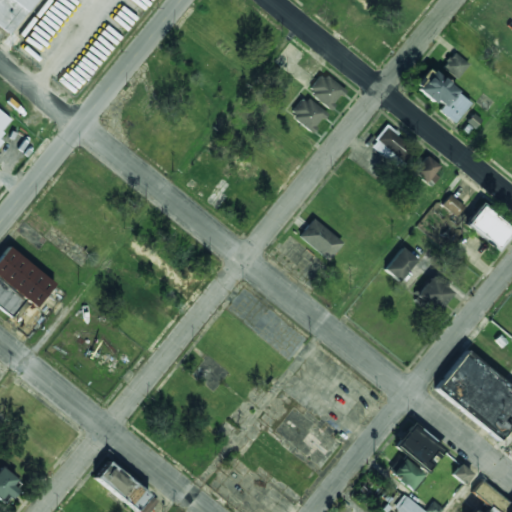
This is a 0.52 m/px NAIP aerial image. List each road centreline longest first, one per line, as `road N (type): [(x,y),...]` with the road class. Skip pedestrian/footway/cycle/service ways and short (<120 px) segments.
road 1 (residential): [(511,478),(0,60)]
road 2 (residential): [(40,511),(454,0)]
road 3 (residential): [(313,511),(511,265)]
road 4 (residential): [(511,197),(272,0)]
road 5 (residential): [(0,222),(180,0)]
road 6 (residential): [(207,511),(0,342)]
